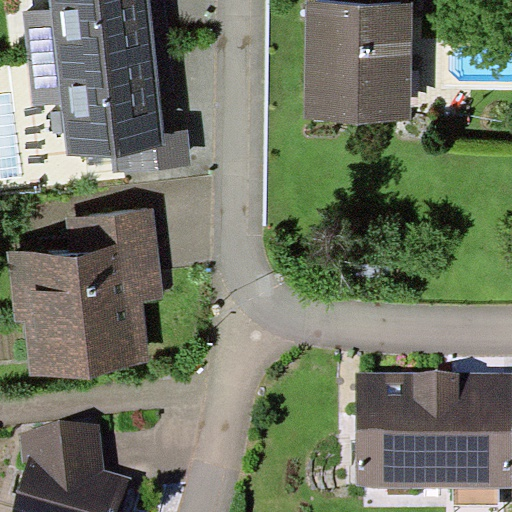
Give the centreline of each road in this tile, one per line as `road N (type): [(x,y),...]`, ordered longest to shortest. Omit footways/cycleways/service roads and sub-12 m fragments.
road 1 (residential): [(242,314),(244,0)]
road 2 (residential): [(242,314),(511,335)]
road 3 (residential): [(197,511),(242,314)]
